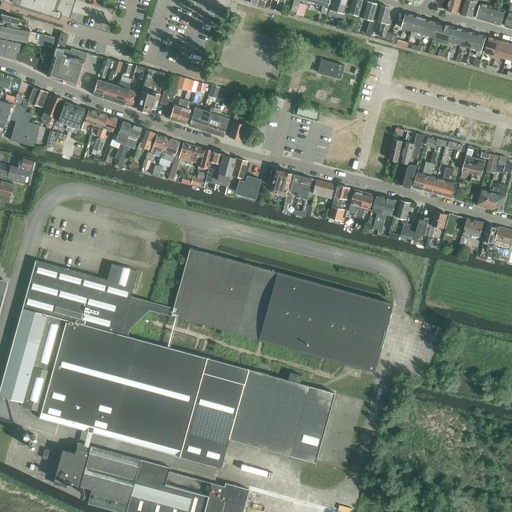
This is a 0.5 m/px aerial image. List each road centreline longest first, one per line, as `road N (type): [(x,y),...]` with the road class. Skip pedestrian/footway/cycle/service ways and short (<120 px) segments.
road 1 (residential): [(354,180),(179,132),(0,61)]
road 2 (residential): [(354,180),(381,89),(511,125)]
road 3 (residential): [(511,223),(354,180)]
